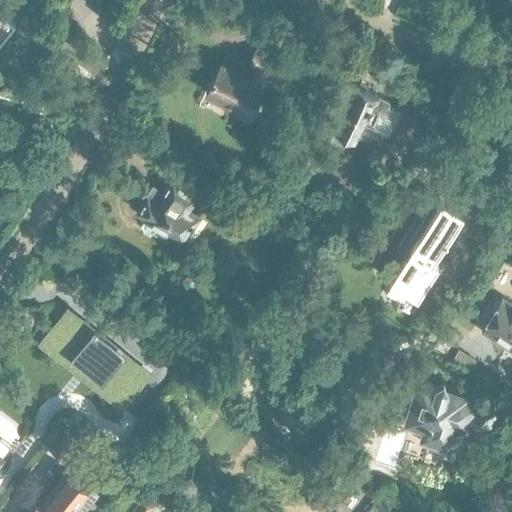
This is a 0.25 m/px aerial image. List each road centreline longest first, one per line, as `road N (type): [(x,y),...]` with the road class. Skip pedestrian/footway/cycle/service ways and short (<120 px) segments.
road 1 (residential): [(0,277),(62,185),(155,0)]
road 2 (residential): [(511,73),(330,0)]
